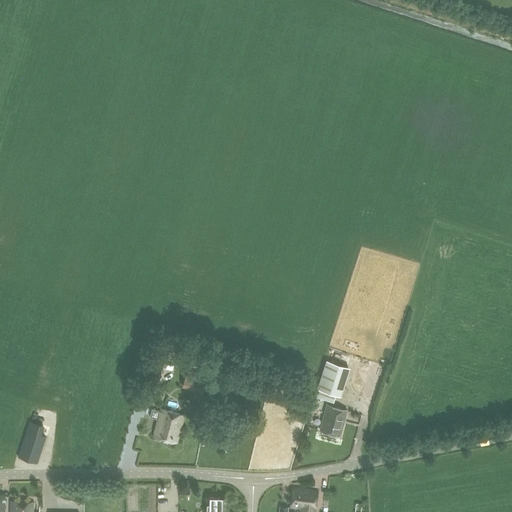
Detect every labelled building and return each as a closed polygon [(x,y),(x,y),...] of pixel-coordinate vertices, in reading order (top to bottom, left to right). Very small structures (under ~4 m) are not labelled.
[(176,342),(165,339),(161,353),(172,357),(176,342)] [(326,359),(316,388),(336,394),(340,395),(349,366),(326,359)] [(201,392),(206,375),(194,371),(189,388),(201,392)] [(340,435),(347,410),(326,404),(319,429),(340,435)] [(153,436),(177,443),(184,415),(160,408),(160,410),(152,408),(150,417),(157,419),(153,436)] [(26,430),(18,456),(37,462),(46,436),(26,430)] [(298,511),(315,511),(318,492),(311,491),(311,490),(293,488),(290,508),(299,509),(298,511)] [(206,497),(206,511),(215,511),(216,511),(217,511),(217,505),(216,505),(216,504),(215,503),(215,497),(206,497)] [(225,511),(226,498),(215,497),(215,503),(216,504),(216,505),(217,505),(217,511),(216,511),(215,511),(225,511)] [(33,511),(34,502),(10,500),(10,511),(33,511)]
